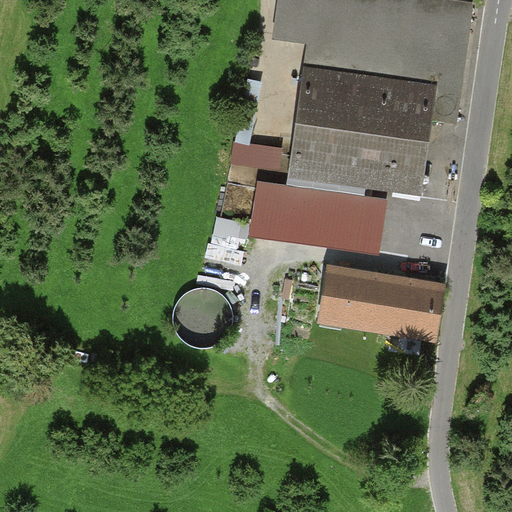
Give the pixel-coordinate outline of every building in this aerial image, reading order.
[(263,31),(276,33),(279,4),(266,2),(263,31)] [(438,82),(308,63),(292,172),(422,190),(438,82)] [(215,239),(230,244),(239,219),(223,214),(215,239)] [(376,232),(297,222),(285,314),(425,332),(432,280),(371,272),(376,232)] [(196,343),(229,323),(207,285),(174,305),(196,343)]
